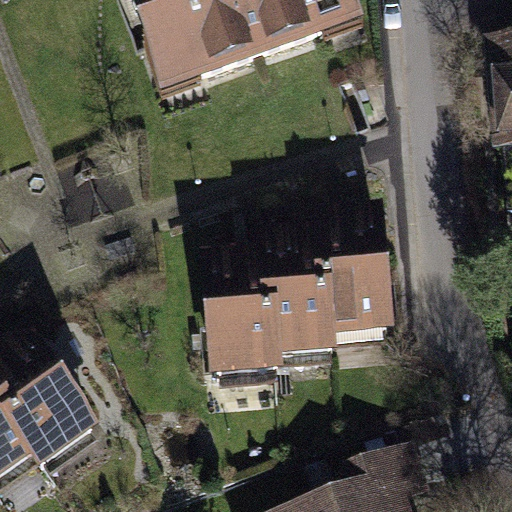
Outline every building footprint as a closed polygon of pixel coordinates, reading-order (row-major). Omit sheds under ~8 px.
[(134,0),(136,5),(133,6),(136,14),(139,13),(153,50),(155,49),(167,81),(192,72),(195,81),(323,36),(320,26),(344,17),(337,0),(134,0)] [(511,31),(511,50),(491,52),(500,154),(503,153),(511,256),(511,255),(511,30),(511,31)] [(319,226),(321,241),(328,333),(385,329),(376,221),(319,226)] [(328,333),(321,241),(264,245),(265,262),(274,353),(330,349),(328,333)] [(274,353),(265,262),(207,265),(218,372),(275,368),(274,353)] [(25,342),(0,359),(0,407),(30,451),(29,452),(38,464),(87,430),(25,342)] [(0,407),(0,472),(29,452),(30,451),(0,407)] [(358,495),(309,511),(390,511),(386,501),(417,491),(406,458),(351,477),(358,495)]
